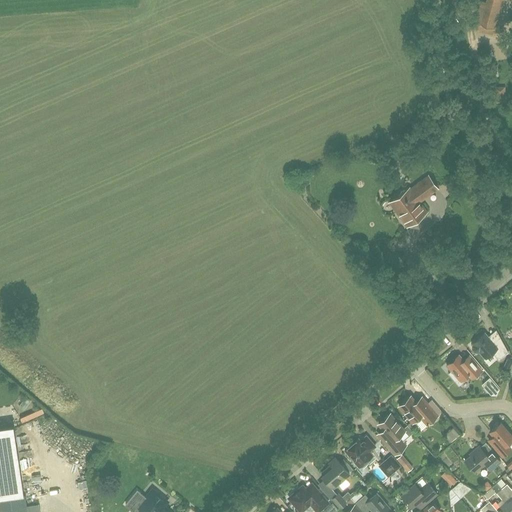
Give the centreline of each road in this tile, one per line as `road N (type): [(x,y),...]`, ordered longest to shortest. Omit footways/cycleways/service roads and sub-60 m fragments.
road 1 (residential): [(378,385),(262,252),(179,286),(164,305),(295,458)]
road 2 (track): [(475,0),(472,31),(490,131),(511,165)]
road 3 (residential): [(408,359),(511,268)]
road 4 (residential): [(408,359),(449,408),(511,411)]
